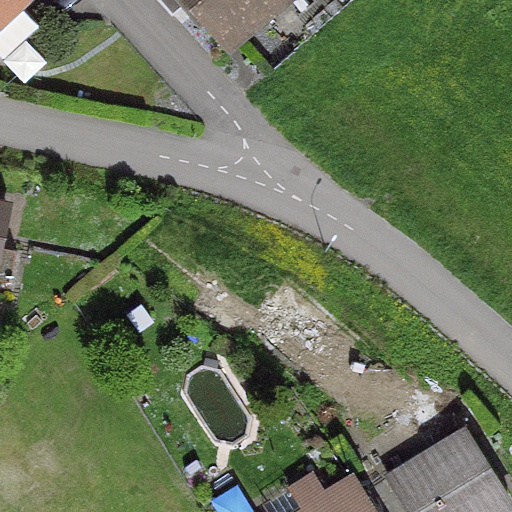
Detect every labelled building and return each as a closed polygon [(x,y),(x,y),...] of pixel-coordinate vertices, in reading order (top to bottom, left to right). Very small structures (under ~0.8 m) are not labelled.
[(6,0),(0,0),(0,59),(33,28),(6,0)] [(193,0),(224,35),(252,11),(246,3),(249,0),(193,0)] [(0,282),(6,284),(13,251),(0,248),(0,228),(4,209),(0,208),(0,282)] [(488,511),(505,502),(494,485),(457,428),(455,429),(456,431),(384,477),(384,475),(381,476),(382,478),(357,494),(369,511),(488,511)] [(369,511),(357,494),(347,476),(344,477),(345,479),(320,495),(304,470),(282,483),(298,509),(292,511),(369,511)]
